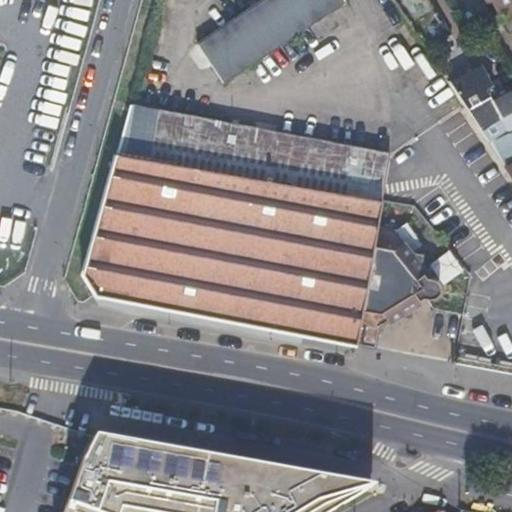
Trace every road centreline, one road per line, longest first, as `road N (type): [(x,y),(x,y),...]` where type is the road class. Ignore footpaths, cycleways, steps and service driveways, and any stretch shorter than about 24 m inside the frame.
road 1 (primary): [(511,427),(28,328)]
road 2 (primary): [(0,357),(460,447)]
road 3 (residential): [(121,0),(28,328)]
